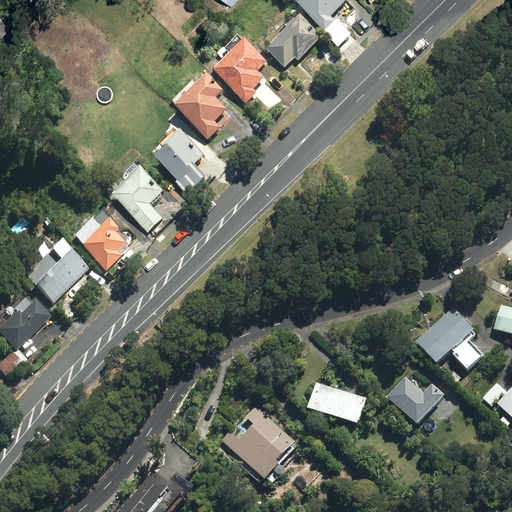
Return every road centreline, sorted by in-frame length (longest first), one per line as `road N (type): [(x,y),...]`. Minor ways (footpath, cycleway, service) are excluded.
road 1 (secondary): [(0,443),(441,0)]
road 2 (residential): [(76,511),(112,480),(212,353),(277,323),(403,292),(511,222)]
